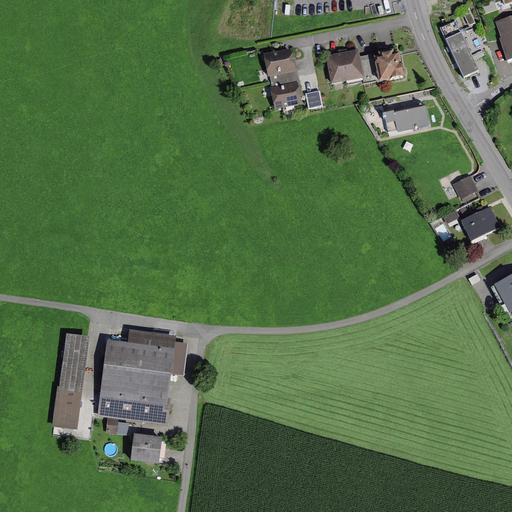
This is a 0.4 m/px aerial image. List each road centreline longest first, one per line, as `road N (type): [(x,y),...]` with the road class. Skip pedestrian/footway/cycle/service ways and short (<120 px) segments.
road 1 (track): [(511,245),(428,292),(335,326),(200,331)]
road 2 (track): [(200,331),(0,297)]
road 3 (track): [(200,331),(181,511)]
road 4 (tertiary): [(411,0),(464,114)]
